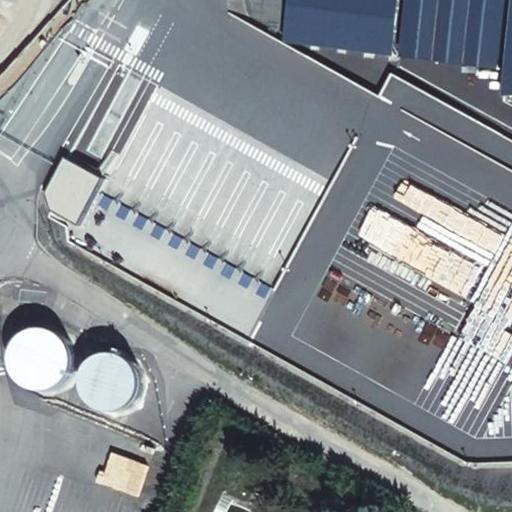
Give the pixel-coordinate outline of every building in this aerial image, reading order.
[(437,307),(395,291),(373,352),(415,368),(430,326),(437,307)] [(465,338),(430,326),(415,368),(450,381),(465,338)] [(511,377),(511,355),(465,338),(450,381),(504,401),(511,377)] [(350,399),(359,350),(342,347),(330,422),(345,396),(350,399)] [(350,399),(345,396),(330,422),(359,440),(375,414),(350,399)] [(199,402),(193,420),(202,424),(209,406),(199,402)] [(507,493),(492,487),(486,500),(502,506),(507,493)]
